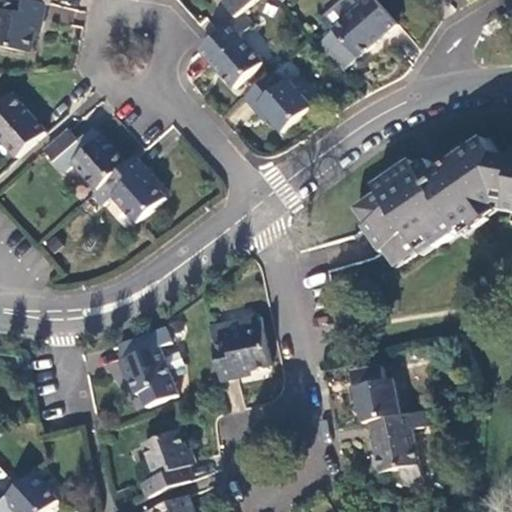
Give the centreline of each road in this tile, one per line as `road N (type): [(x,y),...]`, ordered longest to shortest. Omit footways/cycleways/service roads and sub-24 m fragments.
road 1 (residential): [(0,308),(62,314),(113,306),(156,284),(264,201)]
road 2 (residential): [(158,78),(176,32),(164,20),(108,9),(96,64),(130,101)]
road 3 (residential): [(311,407),(238,426),(244,467),(263,502),(325,469)]
road 4 (residential): [(264,201),(357,130),(447,85)]
road 5 (residential): [(264,201),(311,407)]
road 6 (residential): [(264,201),(158,78)]
